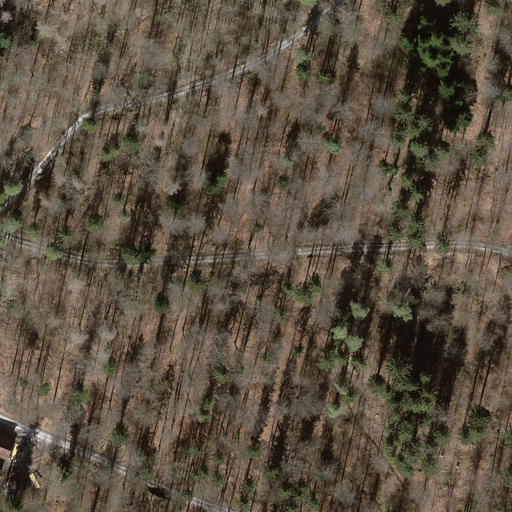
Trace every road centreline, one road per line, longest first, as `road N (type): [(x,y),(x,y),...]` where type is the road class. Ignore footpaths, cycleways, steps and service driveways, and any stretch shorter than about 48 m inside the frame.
road 1 (track): [(511,256),(446,248),(101,264),(0,237)]
road 2 (track): [(348,0),(207,83),(102,106),(58,139),(29,184),(0,205)]
road 3 (track): [(223,511),(0,412)]
